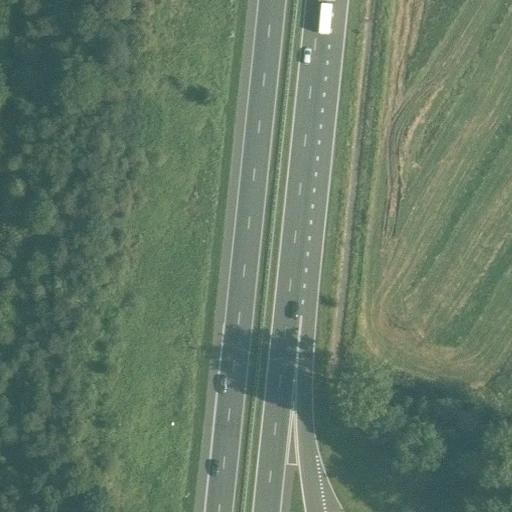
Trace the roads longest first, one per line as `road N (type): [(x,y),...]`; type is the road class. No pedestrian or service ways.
road 1 (motorway): [(270,0),(217,511)]
road 2 (track): [(334,367),(372,0)]
road 3 (motorway): [(285,316),(318,0)]
road 4 (motorway): [(265,511),(285,316)]
road 5 (track): [(334,367),(342,401),(422,476),(406,511)]
road 6 (motorway): [(313,494),(304,367),(285,316)]
